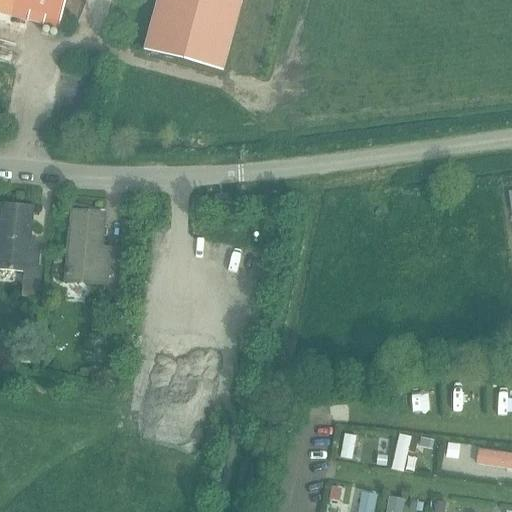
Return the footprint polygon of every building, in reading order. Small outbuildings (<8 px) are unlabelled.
[(0,0),(0,14),(59,31),(66,0),(0,0)] [(160,0),(146,53),(223,73),(242,0),(160,0)] [(21,298),(39,300),(43,267),(36,266),(38,245),(29,244),(32,210),(3,207),(0,236),(0,270),(24,273),(21,298)] [(68,284),(119,289),(123,249),(101,247),(104,216),(74,213),(68,284)] [(167,340),(156,415),(210,423),(221,348),(167,340)] [(87,370),(92,381),(104,375),(99,363),(87,370)] [(443,410),(468,407),(466,382),(441,385),(443,410)] [(346,433),(341,458),(352,460),(357,435),(346,433)] [(399,436),(391,471),(403,473),(408,453),(414,455),(418,440),(399,436)] [(452,463),(480,466),(482,454),(454,451),(452,463)] [(511,453),(504,452),(502,466),(511,467),(511,453)] [(374,511),(379,494),(367,492),(364,507),(359,506),(357,511),(374,511)] [(336,494),(335,506),(350,507),(350,495),(336,494)] [(472,511),(474,504),(462,502),(460,511),(472,511)]
